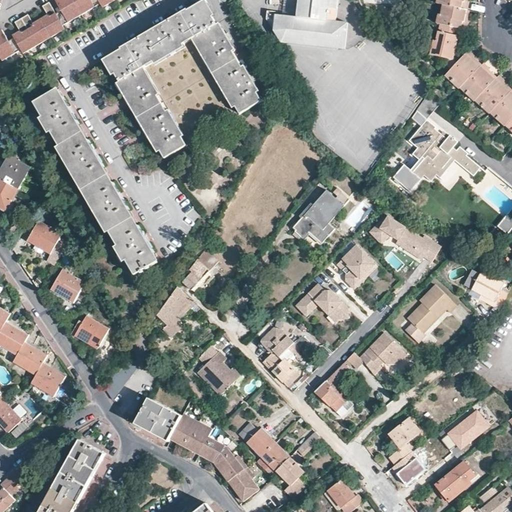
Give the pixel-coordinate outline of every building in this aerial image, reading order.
[(63,26),(101,4),(103,7),(115,0),(55,0),(62,11),(56,14),(49,2),(43,6),(48,15),(34,23),(29,14),(15,22),(21,31),(13,35),(15,38),(9,41),(2,29),(0,30),(0,55),(3,60),(22,49),(24,53),(65,29),(63,26)] [(296,0),(295,17),(275,15),(275,30),(282,42),(345,48),(347,22),(335,20),(337,0),(296,0)] [(436,0),(437,2),(443,3),(467,9),(469,0),(467,0),(436,0)] [(122,49),(107,58),(165,157),(262,100),(252,83),(256,80),(252,74),(248,76),(227,41),(231,39),(227,32),(224,35),(204,1),(182,13),(183,15),(172,21),(171,19),(168,21),(169,23),(159,29),(158,27),(151,31),(152,33),(142,39),(141,36),(137,39),(139,41),(128,47),(127,45),(123,48),(122,49)] [(469,9),(467,9),(443,3),(441,12),(438,11),(437,20),(441,21),(460,25),(468,27),(468,20),(465,19),(466,16),(468,16),(469,9)] [(460,25),(441,21),(437,38),(434,37),(431,52),(447,55),(445,62),(451,68),(457,61),(454,54),(460,25)] [(457,61),(451,68),(445,75),(459,88),(460,87),(480,64),(475,60),(473,61),(470,59),(474,55),(467,50),(457,61)] [(480,64),(460,87),(474,101),(475,100),(496,77),(490,72),(488,74),(486,72),(489,68),(482,62),(480,64)] [(496,77),(475,100),(489,113),(490,112),(511,90),(505,85),(504,87),(501,85),(504,81),(498,75),(496,77)] [(56,89),(34,102),(136,275),(142,271),(143,273),(146,272),(144,269),(147,268),(148,270),(151,268),(150,266),(157,262),(146,243),(149,241),(145,235),(142,236),(121,200),(124,198),(120,192),(117,194),(96,157),(99,156),(95,149),(93,151),(71,115),(74,113),(70,107),(67,108),(56,89)] [(511,89),(511,90),(490,112),(505,126),(506,124),(511,117),(511,89)] [(430,122),(440,110),(430,101),(420,112),(425,117),(430,122)] [(450,147),(451,146),(456,140),(453,137),(453,135),(452,136),(449,133),(445,137),(440,143),(434,138),(432,140),(426,135),(433,127),(434,125),(431,123),(430,124),(424,119),(407,138),(413,144),(414,143),(416,145),(415,146),(410,152),(417,158),(420,155),(422,157),(410,170),(417,176),(420,172),(422,174),(428,180),(431,177),(430,175),(433,171),(435,173),(436,174),(439,171),(440,172),(443,169),(441,167),(450,156),(452,158),(471,175),(475,170),(473,169),(477,165),(464,154),(463,153),(465,151),(458,145),(455,148),(453,150),(450,147)] [(434,138),(439,132),(433,127),(426,135),(432,140),(434,138)] [(440,143),(445,137),(439,132),(434,138),(440,143)] [(9,155),(0,170),(0,178),(19,189),(24,180),(31,167),(9,155)] [(443,169),(452,158),(450,156),(441,167),(443,169)] [(19,189),(0,178),(0,207),(6,211),(19,189)] [(31,184),(24,180),(19,189),(25,193),(31,184)] [(309,234),(315,239),(320,233),(327,240),(335,230),(328,224),(343,207),(325,191),(292,229),(304,239),(309,234)] [(511,208),(500,229),(511,235),(511,234),(511,208)] [(385,218),(370,232),(379,241),(383,237),(386,240),(391,236),(399,241),(416,253),(418,250),(426,255),(424,258),(432,264),(443,248),(426,237),(424,239),(390,216),(388,219),(385,218)] [(39,223),(28,242),(51,255),(62,237),(39,223)] [(320,233),(315,239),(321,245),(327,240),(320,233)] [(416,253),(399,241),(397,244),(422,261),(424,258),(426,255),(418,250),(416,253)] [(192,271),(182,281),(191,291),(192,290),(216,263),(219,266),(226,259),(210,244),(195,260),(190,269),(192,271)] [(346,281),(353,288),(369,272),(372,274),(379,267),(357,246),(338,265),(344,271),(346,269),(349,273),(347,275),(346,276),(346,281)] [(505,284),(483,272),(482,274),(473,269),(464,285),(482,295),(494,302),(492,305),(500,310),(508,294),(501,290),(503,287),(505,284)] [(63,270),(51,291),(74,304),(86,283),(63,270)] [(355,290),(372,274),(369,272),(353,288),(355,290)] [(319,284),(296,306),(305,315),(310,309),(313,311),(319,305),(329,315),(333,312),(340,319),(349,319),(349,308),(337,295),(333,298),(326,291),(319,284)] [(458,306),(437,285),(422,300),(424,303),(409,318),(413,322),(407,328),(420,341),(426,335),(424,333),(439,319),(437,316),(447,307),(449,309),(452,312),(458,306)] [(200,308),(177,286),(157,315),(167,325),(161,332),(169,340),(184,324),(178,319),(176,316),(187,305),(190,307),(195,313),(200,308)] [(494,302),(482,295),(480,298),(492,305),(494,302)] [(178,319),(190,307),(187,305),(176,316),(178,319)] [(11,313),(0,306),(0,332),(6,322),(11,313)] [(449,309),(447,307),(437,316),(439,319),(449,309)] [(333,312),(329,315),(336,322),(340,319),(333,312)] [(100,346),(110,330),(87,316),(83,322),(81,320),(72,335),(98,350),(89,365),(98,378),(111,355),(100,348),(101,347),(100,346)] [(30,335),(6,322),(0,332),(0,345),(18,356),(25,343),(30,335)] [(297,357),(289,348),(294,344),(288,337),(285,337),(282,330),(275,327),(269,322),(258,333),(262,338),(262,339),(262,341),(267,346),(264,349),(271,355),(264,362),(277,375),(283,381),(295,369),(290,363),(297,357)] [(295,342),(282,330),(285,337),(288,337),(294,344),(295,342)] [(386,333),(362,357),(364,360),(376,374),(383,367),(376,361),(380,356),(389,364),(399,365),(408,355),(386,333)] [(138,335),(133,341),(144,352),(150,345),(138,335)] [(133,341),(128,348),(131,353),(104,388),(108,393),(111,397),(113,400),(148,355),(144,352),(133,341)] [(48,355),(25,343),(18,356),(14,363),(37,376),(44,363),(48,355)] [(204,366),(219,352),(213,346),(198,359),(204,366)] [(228,373),(231,371),(223,362),(226,359),(219,352),(198,373),(220,397),(236,382),(228,373)] [(355,352),(348,359),(353,364),(356,368),(364,361),(355,352)] [(353,364),(348,359),(344,363),(346,365),(348,363),(349,365),(348,367),(349,368),(353,364)] [(66,376),(44,363),(37,376),(32,384),(55,397),(66,376)] [(347,388),(338,378),(349,368),(348,367),(349,365),(348,363),(346,365),(344,363),(332,374),(316,390),(316,391),(324,398),(341,416),(353,404),(341,393),(347,388)] [(233,368),(231,371),(228,373),(236,382),(241,377),(233,368)] [(283,381),(288,386),(300,374),(295,369),(283,381)] [(13,408),(1,395),(0,395),(0,421),(9,432),(23,419),(21,417),(13,408)] [(135,423),(168,442),(170,439),(172,435),(182,416),(148,398),(135,423)] [(27,410),(19,402),(13,408),(21,417),(27,410)] [(478,410),(441,440),(449,450),(456,444),(461,450),(491,426),(478,410)] [(198,421),(184,413),(182,416),(172,435),(177,438),(175,442),(184,447),(193,451),(195,448),(201,451),(209,436),(213,429),(198,421)] [(389,456),(395,464),(407,455),(415,449),(408,441),(424,428),(412,413),(389,432),(390,433),(401,447),(397,449),(389,456)] [(241,435),(262,456),(275,442),(276,442),(270,436),(267,439),(263,435),(250,422),(247,425),(249,427),(241,435)] [(321,437),(315,431),(297,449),(302,455),(321,437)] [(401,447),(390,433),(386,436),(397,449),(401,447)] [(248,466),(238,455),(235,457),(227,446),(209,436),(201,451),(207,454),(205,458),(214,463),(224,476),(228,473),(232,479),(245,469),(248,466)] [(60,475),(85,489),(96,470),(105,454),(79,440),(60,475)] [(281,448),(276,442),(275,442),(262,456),(256,462),(264,470),(270,464),(276,469),(276,470),(287,459),(282,454),(279,451),(281,448)] [(407,455),(395,464),(392,467),(407,485),(429,467),(415,449),(407,455)] [(294,452),(289,457),(296,463),(300,459),(294,452)] [(296,463),(289,457),(287,459),(276,470),(289,483),(283,490),(286,493),(290,498),(298,492),(313,481),(304,472),(310,466),(301,458),(300,459),(296,463)] [(465,461),(435,485),(449,501),(472,483),(470,481),(477,475),(465,461)] [(276,469),(270,464),(264,470),(269,476),(276,469)] [(22,484),(27,480),(17,469),(14,472),(12,474),(22,484)] [(260,489),(245,469),(232,479),(229,481),(245,501),(250,497),(250,498),(252,497),(251,496),(260,489)] [(345,477),(341,479),(337,473),(323,483),(345,511),(349,511),(364,501),(359,494),(356,497),(351,491),(347,485),(349,483),(345,477)] [(18,489),(22,484),(12,474),(9,476),(6,479),(17,490),(18,489)] [(60,475),(43,504),(56,511),(72,511),(78,503),(85,489),(60,475)] [(4,482),(1,485),(5,489),(11,495),(17,490),(6,479),(4,482)] [(272,481),(262,492),(278,506),(288,495),(272,481)] [(486,504),(498,493),(492,487),(480,498),(486,504)] [(511,511),(511,493),(507,488),(480,511),(511,511)] [(18,489),(17,490),(11,495),(5,489),(0,493),(0,511),(2,511),(15,500),(16,501),(23,494),(18,489)] [(212,511),(206,503),(204,505),(194,511),(212,511)]
